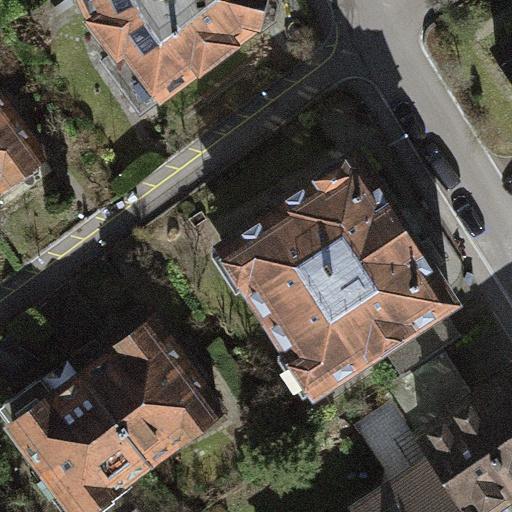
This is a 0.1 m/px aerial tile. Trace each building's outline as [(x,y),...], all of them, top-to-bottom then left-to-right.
[(118,73),(153,121),(270,36),(276,5),(273,0),(92,0),(104,32),(128,65),(118,73)] [(511,53),(499,62),(511,81),(511,53)] [(0,96),(0,208),(54,169),(0,96)] [(451,318),(457,315),(352,158),(305,189),(316,204),(218,269),(240,302),(256,292),(309,372),(300,378),(318,407),(390,359),(451,318)] [(148,481),(231,422),(156,317),(74,375),(148,481)] [(451,318),(390,359),(405,382),(440,359),(466,340),(451,318)] [(440,359),(405,382),(394,389),(419,431),(466,400),(440,359)] [(74,375),(1,426),(62,511),(103,511),(148,481),(74,375)] [(511,511),(511,388),(504,376),(466,400),(419,431),(434,454),(465,495),(473,491),(486,511),(511,511)] [(395,481),(404,493),(377,511),(486,511),(473,491),(465,495),(434,454),(395,481)]
